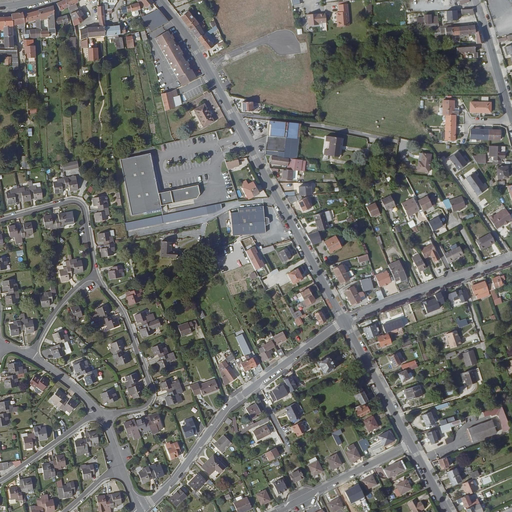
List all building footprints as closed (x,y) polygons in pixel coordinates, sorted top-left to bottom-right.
[(65,0),(68,7),(71,14),(78,11),(75,4),(78,3),(77,0),(65,0)] [(154,4),(150,0),(137,0),(139,3),(141,10),(154,4)] [(139,3),(131,5),(131,6),(132,11),(132,12),(141,10),(139,3)] [(339,26),(350,25),(347,4),(339,5),(340,12),(337,12),(338,18),(339,18),(339,21),(338,21),(339,26)] [(54,19),(53,7),(46,9),(38,11),(40,18),(41,25),(41,33),(41,38),(41,43),(44,42),(44,37),(47,37),(55,36),(54,24),(54,19)] [(152,32),(168,21),(158,9),(143,18),(152,32)] [(82,13),(80,10),(78,11),(71,14),(72,20),(81,17),(83,15),(82,13)] [(40,18),(38,11),(31,13),(23,15),(25,22),(31,21),(32,30),(26,30),(26,35),(29,35),(28,32),(30,31),(30,39),(41,38),(41,33),(41,25),(40,18)] [(188,11),(180,17),(186,23),(191,29),(199,24),(188,11)] [(24,28),(24,25),(25,22),(23,15),(22,13),(19,13),(15,14),(17,26),(17,28),(21,28),(24,28)] [(319,24),(323,23),(322,14),(318,15),(318,14),(312,15),(308,15),(309,26),(319,25),(319,24)] [(83,21),(81,18),(81,17),(72,20),(74,26),(78,25),(80,24),(81,23),(83,22),(83,21)] [(472,24),(472,26),(474,35),(476,42),(476,43),(484,43),(480,31),(477,31),(476,26),(478,26),(477,23),(472,24)] [(195,34),(198,37),(205,33),(199,24),(191,29),(195,34)] [(218,27),(217,24),(213,27),(205,33),(198,37),(202,43),(206,50),(213,45),(207,35),(214,30),(218,27)] [(439,36),(438,33),(438,29),(438,26),(438,24),(431,24),(424,24),(417,25),(416,25),(416,30),(432,29),(433,36),(439,36)] [(442,26),(443,29),(438,29),(438,33),(444,32),(444,36),(450,35),(450,28),(450,25),(442,26)] [(14,31),(13,26),(6,26),(4,28),(5,36),(12,35),(11,31),(14,31)] [(88,37),(105,36),(105,27),(105,26),(100,26),(100,27),(93,28),(89,28),(87,28),(88,37)] [(119,26),(113,27),(105,27),(105,36),(115,35),(116,38),(114,39),(115,50),(124,49),(122,38),(119,38),(119,26)] [(470,34),(470,35),(474,35),(472,26),(457,27),(458,35),(458,38),(463,38),(463,37),(463,35),(467,34),(470,34)] [(450,35),(458,35),(457,27),(450,28),(450,35)] [(81,37),(87,37),(88,37),(87,28),(83,29),(79,30),(81,37)] [(191,71),(169,31),(167,32),(190,72),(191,71)] [(191,71),(190,72),(167,32),(155,39),(182,88),(196,81),(191,71)] [(13,46),(12,35),(5,36),(5,46),(13,46)] [(33,46),(33,41),(29,41),(26,40),(23,40),(23,46),(25,46),(25,54),(27,54),(27,58),(35,57),(34,46),(33,46)] [(88,58),(97,58),(96,44),(87,45),(88,58)] [(0,53),(12,55),(17,55),(16,46),(13,46),(5,46),(5,47),(1,47),(0,46),(0,53)] [(161,95),(165,112),(175,110),(173,99),(172,96),(177,95),(176,91),(172,93),(161,95)] [(442,108),(442,115),(445,115),(455,115),(458,115),(457,111),(453,111),(453,101),(442,100),(442,108)] [(470,102),(469,111),(480,112),(480,103),(470,102)] [(491,103),(480,103),(480,112),(490,112),(491,103)] [(207,115),(208,115),(204,106),(193,111),(201,130),(213,124),(209,117),(208,118),(207,115)] [(445,128),(455,129),(455,115),(445,115),(445,128)] [(288,122),(269,121),(267,135),(274,136),(286,138),(288,122)] [(299,124),(288,122),(286,138),(297,139),(299,124)] [(445,140),(455,140),(455,129),(445,128),(445,140)] [(470,129),(470,138),(487,139),(488,129),(479,129),(475,129),(470,129)] [(498,139),(498,129),(488,129),(487,139),(498,139)] [(265,153),(265,155),(272,156),(296,160),(296,158),(299,139),(297,139),(286,138),(274,136),(273,144),(267,143),(265,153)] [(339,157),(342,139),(331,137),(330,142),(329,151),(325,150),(324,155),(339,157)] [(500,150),(500,145),(487,145),(487,159),(500,159),(500,158),(504,158),(504,150),(500,150)] [(460,151),(451,157),(454,161),(455,161),(458,164),(457,165),(460,170),(469,164),(460,151)] [(197,185),(157,193),(149,153),(119,159),(124,183),(131,215),(161,209),(160,206),(196,198),(199,194),(197,185)] [(428,172),(431,155),(420,153),(417,170),(428,172)] [(301,160),(296,160),(272,156),(271,163),(287,166),(286,171),(294,172),(298,172),(300,172),(301,160)] [(61,164),(62,170),(74,167),(74,169),(78,168),(76,161),(67,163),(61,164)] [(229,169),(240,166),(239,161),(227,163),(229,169)] [(505,172),(506,172),(506,168),(495,169),(496,180),(506,179),(505,172)] [(292,180),(294,172),(286,171),(284,171),(283,179),(292,181),(292,180)] [(479,196),(480,195),(489,189),(486,183),(485,184),(476,172),(467,178),(479,196)] [(76,180),(71,180),(71,178),(64,180),(57,181),(57,183),(53,183),(54,194),(62,193),(61,189),(61,187),(65,186),(69,186),(69,188),(70,192),(78,191),(76,180)] [(247,199),(257,193),(250,183),(241,188),(247,199)] [(300,193),(301,193),(301,196),(312,195),(312,186),(299,188),(300,193)] [(40,188),(35,189),(35,187),(28,188),(28,190),(24,190),(23,189),(16,190),(9,191),(10,193),(6,194),(7,205),(15,203),(15,200),(14,198),(18,197),(21,197),(22,202),(30,201),(29,195),(33,195),(34,200),(42,199),(40,188)] [(301,196),(300,196),(295,196),(286,197),(291,205),(299,201),(304,211),(312,207),(306,197),(303,199),(301,196)] [(385,210),(395,205),(390,196),(381,201),(385,210)] [(460,207),(464,206),(460,196),(447,201),(447,199),(441,201),(445,209),(450,207),(452,212),(456,211),(455,209),(460,207)] [(425,209),(431,206),(427,197),(417,201),(422,212),(426,210),(425,209)] [(106,202),(104,202),(103,198),(93,199),(94,207),(97,207),(100,206),(100,210),(101,213),(98,213),(95,214),(96,222),(107,220),(106,216),(108,215),(107,209),(106,202)] [(407,216),(418,211),(412,198),(401,204),(407,216)] [(126,230),(215,212),(224,208),(223,203),(125,223),(126,230)] [(376,216),(380,215),(375,203),(367,207),(371,217),(374,215),(376,215),(376,216)] [(511,219),(511,216),(509,211),(507,208),(495,216),(494,214),(490,217),(497,229),(503,225),(502,224),(504,223),(505,225),(510,222),(509,221),(511,219)] [(229,214),(232,236),(264,233),(263,226),(266,226),(267,225),(267,219),(265,218),(263,218),(261,211),(229,214)] [(319,232),(329,229),(323,212),(314,215),(319,232)] [(63,226),(67,225),(66,214),(58,216),(58,219),(59,222),(55,222),(52,222),(51,220),(51,217),(43,218),(44,229),(49,228),(49,230),(56,228),(63,227),(63,226)] [(437,217),(427,222),(431,231),(441,226),(441,225),(437,217)] [(28,235),(32,235),(30,224),(22,225),(23,228),(23,231),(20,231),(16,232),(16,229),(16,226),(8,228),(9,238),(14,238),(14,239),(21,238),(28,237),(28,235)] [(411,228),(413,233),(419,230),(417,225),(411,228)] [(111,237),(109,237),(109,233),(98,235),(99,242),(102,242),(105,242),(106,245),(106,249),(103,250),(100,250),(101,258),(112,256),(112,251),(113,251),(112,244),(111,237)] [(311,243),(316,240),(312,233),(307,235),(311,243)] [(488,246),(493,243),(489,234),(475,242),(478,249),(487,245),(488,246)] [(330,253),(341,248),(335,237),(325,243),(326,245),(324,246),(327,252),(329,251),(330,253)] [(176,251),(177,242),(162,240),(160,256),(177,257),(177,251),(176,251)] [(424,259),(436,253),(432,244),(420,250),(424,259)] [(261,254),(271,252),(270,246),(260,248),(261,254)] [(254,270),(262,266),(259,260),(257,261),(253,254),(255,253),(252,247),(244,251),(254,270)] [(453,260),(463,256),(459,248),(444,255),(443,255),(447,264),(454,261),(453,260)] [(281,263),(288,259),(283,249),(276,253),(281,263)] [(359,262),(369,259),(366,254),(357,257),(359,262)] [(419,272),(426,269),(419,255),(412,258),(419,272)] [(76,260),(69,261),(70,268),(73,268),(74,273),(82,272),(80,261),(76,262),(76,260)] [(401,281),(407,278),(399,261),(389,266),(395,281),(400,280),(401,281)] [(342,265),(333,269),(337,277),(345,272),(343,268),(342,265)] [(120,274),(121,274),(120,267),(114,268),(114,271),(111,272),(108,272),(109,280),(120,278),(120,274)] [(71,274),(70,268),(63,269),(64,271),(59,272),(61,283),(68,282),(68,277),(68,274),(71,274)] [(290,286),(300,280),(294,270),(284,276),(290,286)] [(392,282),(387,271),(375,275),(376,277),(378,284),(379,286),(380,287),(384,285),(384,286),(388,285),(388,284),(392,282)] [(340,284),(349,279),(345,272),(337,277),(340,284)] [(491,287),(501,284),(498,275),(488,278),(491,287)] [(365,291),(374,288),(370,277),(369,277),(361,280),(365,291)] [(16,285),(14,285),(13,281),(2,283),(3,290),(7,290),(9,289),(10,293),(10,296),(8,297),(5,297),(6,305),(17,303),(16,299),(18,298),(17,291),(16,285)] [(484,284),(481,285),(480,283),(469,287),(472,296),(473,295),(477,294),(478,297),(485,294),(484,291),(486,291),(484,284)] [(384,299),(380,287),(379,286),(377,287),(379,290),(375,291),(377,296),(376,297),(377,301),(384,299)] [(353,287),(344,291),(348,298),(357,294),(356,291),(357,291),(356,288),(354,289),(353,287)] [(53,298),(56,297),(55,288),(50,289),(51,294),(44,295),(44,297),(40,297),(41,308),(49,307),(49,304),(48,301),(52,301),(51,298),(53,298)] [(464,300),(460,289),(452,292),(452,291),(445,294),(447,300),(451,299),(451,300),(457,298),(459,302),(464,300)] [(138,297),(139,296),(137,290),(131,293),(132,296),(126,298),(129,305),(139,301),(138,297)] [(305,290),(297,294),(301,301),(309,297),(305,290)] [(437,291),(431,294),(432,297),(425,300),(424,299),(419,301),(423,312),(436,307),(435,303),(440,301),(437,291)] [(361,299),(358,293),(357,294),(348,298),(353,306),(361,301),(360,299),(361,299)] [(304,306),(312,302),(309,297),(301,301),(304,306)] [(80,312),(83,310),(80,302),(76,303),(78,307),(71,309),(72,312),(73,315),(69,316),(72,323),(78,320),(77,318),(81,317),(80,312)] [(106,315),(109,314),(106,306),(96,310),(98,315),(92,317),(95,323),(102,321),(104,327),(106,326),(108,330),(118,327),(115,319),(112,321),(109,321),(108,318),(107,319),(105,319),(104,316),(106,315)] [(148,317),(146,317),(144,313),(134,317),(137,323),(140,322),(142,322),(144,325),(145,329),(142,330),(139,331),(142,338),(152,334),(151,330),(160,327),(157,320),(150,322),(148,317)] [(27,321),(25,321),(24,314),(19,315),(20,322),(13,323),(13,325),(9,325),(10,336),(18,335),(18,332),(17,329),(21,329),(24,328),(25,331),(25,334),(33,333),(32,322),(27,323),(27,321)] [(317,325),(323,322),(319,314),(312,317),(317,325)] [(300,321),(304,318),(303,316),(294,321),(298,328),(302,326),(300,321)] [(399,325),(396,317),(389,319),(392,327),(399,325)] [(189,329),(197,326),(194,319),(177,326),(180,335),(190,332),(189,329)] [(381,331),(386,329),(392,327),(389,319),(379,322),(381,331)] [(365,336),(374,333),(370,322),(361,325),(365,336)] [(237,338),(244,335),(241,329),(234,332),(237,338)] [(453,339),(452,336),(450,330),(440,334),(444,348),(455,344),(454,339),(453,339)] [(52,336),(55,343),(58,342),(60,341),(61,344),(66,343),(68,342),(66,335),(64,336),(62,332),(52,336)] [(376,345),(386,342),(383,332),(373,336),(376,345)] [(268,339),(269,340),(272,346),(284,340),(281,333),(268,339)] [(268,349),(268,348),(272,346),(269,340),(259,344),(263,351),(259,353),(263,361),(270,357),(266,350),(268,349)] [(121,349),(123,349),(121,341),(110,345),(112,349),(110,350),(112,356),(115,363),(117,362),(118,366),(128,363),(126,356),(123,356),(121,357),(119,354),(118,350),(121,349)] [(70,353),(66,343),(61,344),(59,345),(56,347),(58,350),(55,351),(52,352),(54,359),(70,353)] [(165,349),(163,350),(161,345),(151,349),(153,355),(157,354),(159,353),(160,357),(162,361),(159,362),(156,363),(159,370),(169,367),(168,362),(174,360),(172,353),(167,354),(165,349)] [(463,366),(474,362),(470,349),(466,350),(463,351),(459,352),(463,366)] [(446,356),(453,354),(451,350),(442,354),(443,359),(446,358),(446,356)] [(242,351),(241,352),(243,358),(248,368),(254,365),(249,355),(247,356),(245,352),(243,353),(242,351)] [(398,362),(396,358),(392,352),(387,355),(393,365),(398,362)] [(223,359),(226,363),(232,359),(229,354),(223,359)] [(243,371),(248,368),(243,358),(239,360),(237,356),(232,359),(237,370),(241,368),(243,371)] [(320,374),(331,369),(324,357),(313,363),(320,374)] [(72,364),(75,374),(79,373),(81,372),(82,375),(85,374),(88,373),(89,372),(86,366),(85,367),(83,363),(82,360),(72,364)] [(227,367),(226,368),(222,361),(217,365),(219,369),(217,370),(223,385),(234,377),(227,367)] [(12,373),(15,372),(15,376),(22,375),(24,374),(26,374),(26,370),(21,371),(21,368),(19,368),(18,364),(7,365),(8,373),(12,373)] [(408,371),(404,373),(402,369),(395,373),(400,381),(404,379),(405,380),(410,377),(410,375),(408,371)] [(463,384),(474,381),(470,369),(459,372),(463,384)] [(94,370),(89,372),(88,373),(89,377),(87,377),(83,379),(86,386),(97,382),(95,378),(97,377),(94,370)] [(287,376),(283,379),(279,373),(277,375),(288,393),(290,391),(290,390),(294,388),(287,376)] [(135,382),(138,381),(135,374),(125,378),(126,383),(125,383),(127,390),(125,390),(126,393),(128,393),(129,396),(131,396),(133,400),(143,396),(140,389),(135,390),(134,387),(132,383),(135,382)] [(16,379),(23,378),(22,375),(15,376),(13,376),(9,377),(9,381),(7,381),(3,381),(5,389),(16,388),(15,383),(17,383),(16,379)] [(42,392),(48,383),(42,379),(38,383),(32,379),(28,385),(37,391),(38,389),(42,392)] [(196,383),(189,385),(193,395),(200,393),(201,395),(218,389),(215,379),(197,385),(196,383)] [(178,383),(171,385),(170,381),(159,384),(162,392),(165,391),(167,390),(169,393),(170,397),(168,398),(165,399),(167,406),(175,403),(177,402),(176,398),(178,397),(177,394),(179,394),(179,395),(182,394),(180,389),(178,383)] [(404,399),(419,395),(416,384),(401,388),(404,399)] [(286,395),(281,387),(278,389),(277,388),(273,391),(274,392),(271,394),(271,395),(268,397),(273,404),(276,402),(275,402),(286,395)] [(351,397),(353,396),(358,405),(360,404),(365,401),(363,397),(357,387),(348,391),(351,397)] [(61,399),(63,396),(57,391),(50,400),(54,403),(53,404),(57,408),(55,410),(57,411),(58,409),(64,413),(65,411),(69,414),(75,405),(69,401),(67,403),(66,405),(63,403),(59,401),(61,399)] [(114,395),(113,396),(111,391),(100,395),(103,402),(107,401),(109,401),(110,403),(117,401),(114,395)] [(11,406),(9,406),(9,402),(0,403),(0,411),(2,411),(5,410),(5,414),(3,415),(0,415),(0,418),(0,419),(0,418),(0,426),(6,426),(6,421),(8,421),(6,414),(12,413),(11,406)] [(250,418),(260,413),(254,404),(245,409),(250,418)] [(289,420),(299,415),(293,404),(284,408),(286,412),(285,413),(289,420)] [(363,406),(361,406),(360,404),(358,405),(351,408),(356,417),(366,412),(363,406)] [(500,405),(481,411),(483,416),(489,413),(490,414),(494,413),(497,414),(501,424),(500,426),(502,430),(509,427),(500,405)] [(432,419),(430,415),(427,410),(420,414),(425,423),(432,419)] [(156,427),(160,426),(157,415),(149,417),(151,423),(147,424),(144,425),(142,420),(134,422),(134,421),(123,424),(126,435),(130,434),(131,437),(133,441),(140,439),(138,433),(143,432),(143,433),(150,431),(151,435),(158,433),(157,432),(156,427)] [(366,431),(375,427),(370,416),(361,421),(366,431)] [(227,426),(231,421),(226,418),(222,422),(227,426)] [(258,426),(267,421),(265,418),(240,429),(242,433),(258,425),(258,426)] [(459,418),(452,420),(445,422),(447,426),(457,423),(457,422),(460,421),(459,418)] [(470,439),(495,430),(491,418),(466,427),(470,439)] [(191,430),(194,429),(191,419),(187,420),(188,424),(186,424),(186,427),(182,428),(185,439),(193,436),(191,430)] [(297,436),(306,431),(301,421),(291,426),(293,430),(294,429),(295,432),(297,436)] [(256,442),(270,434),(264,425),(251,433),(256,442)] [(40,428),(33,429),(34,435),(34,436),(37,435),(37,438),(38,441),(46,440),(44,429),(40,430),(40,428)] [(435,436),(436,436),(434,428),(422,432),(423,437),(424,437),(426,443),(433,441),(433,440),(434,440),(435,436)] [(335,436),(339,433),(337,429),(328,434),(335,446),(339,443),(335,436)] [(390,443),(391,439),(387,431),(377,436),(382,447),(390,443)] [(97,443),(95,433),(87,435),(88,440),(85,441),(86,446),(86,447),(93,446),(93,444),(97,443)] [(34,439),(34,436),(34,435),(26,436),(27,438),(22,439),(24,450),(32,448),(32,445),(31,442),(35,442),(34,439)] [(220,452),(229,442),(222,435),(212,445),(220,452)] [(361,451),(366,449),(361,439),(356,442),(361,451)] [(87,453),(86,447),(86,446),(82,447),(82,442),(74,443),(75,454),(80,453),(80,454),(87,453)] [(349,461),(357,457),(350,443),(343,447),(345,450),(344,451),(349,461)] [(176,444),(170,446),(169,444),(165,446),(170,460),(177,457),(176,454),(176,452),(178,451),(176,444)] [(268,461),(278,455),(274,447),(264,453),(268,461)] [(330,469),(339,464),(334,455),(325,459),(330,469)] [(445,463),(443,457),(442,455),(435,458),(438,466),(445,463)] [(63,456),(55,458),(56,461),(56,464),(53,464),(53,468),(53,470),(54,471),(61,470),(61,468),(65,467),(63,456)] [(211,479),(222,468),(211,457),(200,468),(211,479)] [(311,476),(320,472),(314,461),(306,465),(311,476)] [(385,477),(400,469),(396,461),(381,469),(385,477)] [(47,478),(54,477),(54,471),(53,470),(50,471),(49,468),(49,465),(41,466),(43,481),(48,480),(47,478)] [(90,474),(93,473),(92,466),(85,467),(86,469),(81,470),(83,481),(91,480),(90,476),(90,474)] [(159,466),(155,468),(154,466),(148,468),(141,471),(142,473),(138,474),(142,485),(149,482),(148,478),(147,476),(150,475),(154,473),(156,479),(163,477),(159,466)] [(444,471),(446,477),(456,473),(457,472),(457,471),(455,472),(453,467),(444,471)] [(292,481),(301,477),(297,469),(288,473),(292,481)] [(470,473),(472,478),(479,475),(477,470),(470,473)] [(449,484),(459,480),(456,473),(446,477),(449,484)] [(194,490),(202,482),(195,476),(187,484),(194,490)] [(364,491),(373,485),(368,476),(358,480),(364,491)] [(472,480),(477,487),(483,483),(478,476),(472,480)] [(275,494),(285,489),(279,479),(270,484),(275,494)] [(399,494),(410,489),(405,479),(394,485),(399,494)] [(468,479),(459,483),(464,494),(466,493),(473,490),(468,479)] [(30,480),(22,481),(23,484),(23,486),(19,487),(21,493),(21,494),(28,493),(28,491),(32,490),(30,480)] [(210,480),(205,485),(208,488),(214,483),(210,480)] [(71,492),(74,491),(73,484),(66,485),(67,487),(62,487),(64,499),(72,498),(71,494),(71,492)] [(346,501),(356,496),(351,487),(342,492),(346,501)] [(22,500),(21,494),(21,493),(17,494),(16,488),(8,489),(10,500),(15,500),(15,501),(22,500)] [(259,505),(268,501),(262,490),(254,494),(259,505)] [(173,507),(183,497),(176,491),(166,501),(173,507)] [(462,500),(465,507),(478,501),(477,499),(474,500),(474,501),(470,503),(466,493),(464,494),(456,498),(457,501),(462,500)] [(117,506),(121,505),(119,495),(111,496),(112,499),(112,502),(108,503),(105,503),(104,497),(96,498),(98,511),(109,511),(109,509),(117,508),(117,506)] [(47,496),(40,497),(40,501),(41,508),(45,507),(45,511),(53,511),(52,501),(48,502),(47,496)] [(241,497),(230,501),(232,505),(242,501),(241,497)] [(330,511),(331,511),(341,507),(336,498),(326,503),(330,511)] [(242,501),(232,505),(234,511),(243,511),(250,509),(246,499),(242,501)] [(415,503),(413,499),(406,502),(410,511),(419,511),(418,509),(421,508),(418,501),(415,503)] [(41,511),(41,508),(40,501),(37,502),(37,508),(35,508),(35,510),(30,511),(41,511)] [(476,511),(482,510),(478,501),(465,507),(467,511),(476,511)]
